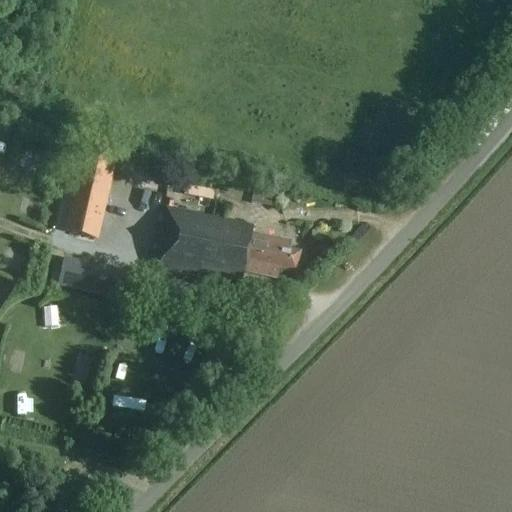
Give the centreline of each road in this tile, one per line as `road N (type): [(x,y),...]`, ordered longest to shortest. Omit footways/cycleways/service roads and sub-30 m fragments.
road 1 (unclassified): [(135,511),(511,119)]
road 2 (track): [(324,320),(300,297),(223,298),(153,284),(131,259),(0,225)]
